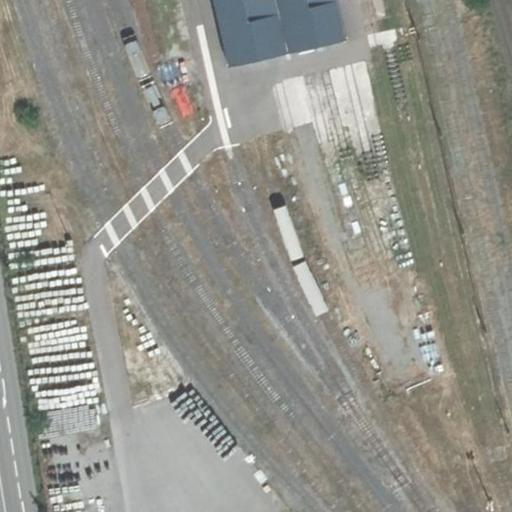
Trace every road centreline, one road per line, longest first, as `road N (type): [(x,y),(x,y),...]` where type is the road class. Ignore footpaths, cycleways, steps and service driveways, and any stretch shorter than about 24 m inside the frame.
road 1 (track): [(137,511),(93,254),(239,115)]
road 2 (tertiary): [(0,363),(22,511)]
